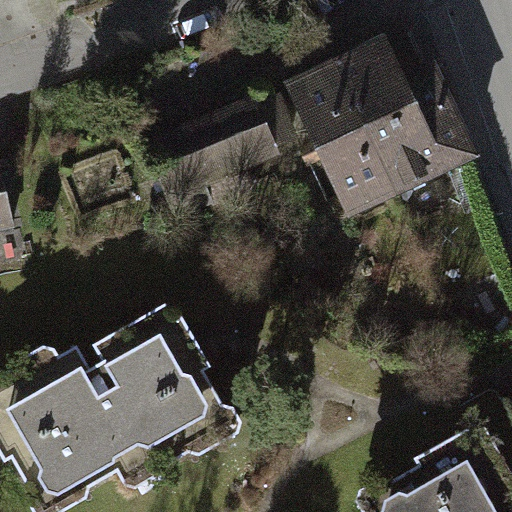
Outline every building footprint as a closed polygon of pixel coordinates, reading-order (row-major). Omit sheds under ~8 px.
[(400,30),(294,86),(366,221),(472,165),(400,30)] [(243,95),(151,131),(183,212),(275,175),(243,95)] [(28,152),(0,162),(0,265),(62,242),(28,152)] [(174,311),(0,385),(0,425),(37,511),(68,511),(231,443),(174,311)] [(511,511),(511,455),(407,506),(410,511),(511,511)]
